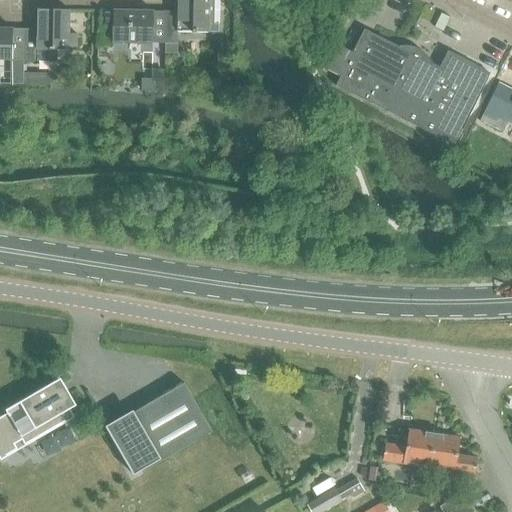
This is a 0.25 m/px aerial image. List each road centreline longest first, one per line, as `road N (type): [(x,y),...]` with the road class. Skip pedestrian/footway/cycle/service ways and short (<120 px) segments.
road 1 (unclassified): [(0,290),(511,367)]
road 2 (primary): [(0,248),(293,293),(511,298)]
